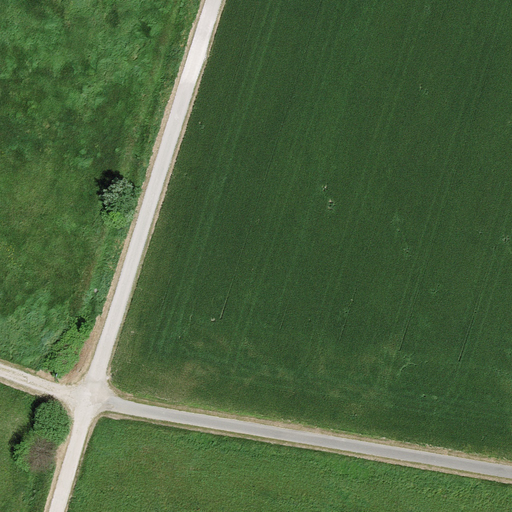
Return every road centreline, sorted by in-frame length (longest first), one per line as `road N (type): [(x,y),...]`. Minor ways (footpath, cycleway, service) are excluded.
road 1 (track): [(212,0),(56,511)]
road 2 (track): [(511,472),(88,399)]
